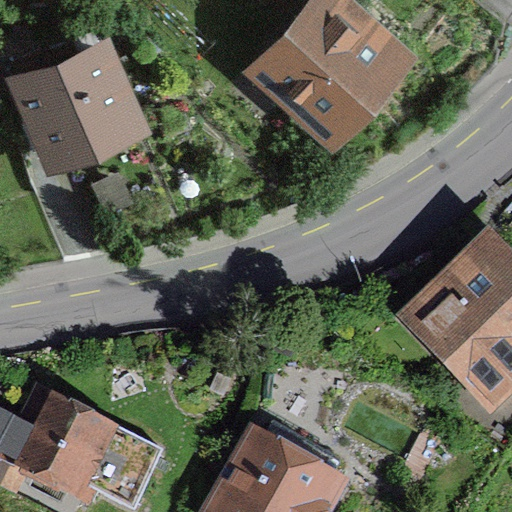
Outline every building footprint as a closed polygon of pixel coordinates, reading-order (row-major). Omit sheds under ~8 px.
[(437,38),(392,0),(305,0),(256,57),(350,138),(437,38)] [(155,117),(113,17),(7,61),(48,161),(155,117)] [(135,194),(120,163),(92,176),(107,207),(135,194)] [(505,412),(511,405),(511,228),(506,222),(411,311),(505,412)] [(39,378),(10,432),(0,426),(0,481),(1,482),(12,463),(89,506),(99,489),(134,508),(167,448),(39,378)] [(333,511),(357,474),(262,418),(206,511),(333,511)]
